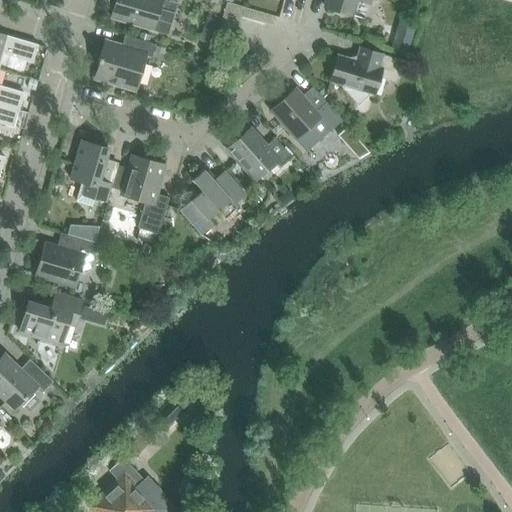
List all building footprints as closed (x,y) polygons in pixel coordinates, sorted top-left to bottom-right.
[(115,0),(111,18),(153,31),(161,0),(163,0),(176,4),(177,0),(115,0)] [(370,5),(370,0),(327,0),(325,8),(352,16),(356,1),(370,5)] [(0,34),(0,64),(3,55),(32,64),(38,45),(0,34)] [(121,46),(117,45),(113,46),(112,45),(112,46),(103,43),(99,58),(98,58),(97,62),(99,63),(95,77),(136,89),(146,56),(151,58),(155,45),(124,36),(121,46)] [(342,88),(358,106),(369,96),(370,94),(374,95),(379,78),(395,82),(396,78),(401,61),(359,49),(356,62),(338,56),(330,82),(342,86),(342,88)] [(0,105),(18,111),(23,93),(0,86),(0,105)] [(302,97),(295,89),(270,112),(295,140),(320,118),(328,127),(339,118),(312,88),(302,97)] [(0,105),(0,124),(13,128),(18,111),(0,105)] [(275,139),(266,147),(250,129),(227,150),(254,180),(277,161),(281,166),(291,157),(275,139)] [(83,196),(105,202),(111,184),(99,180),(108,149),(82,141),(70,179),(86,184),(83,196)] [(145,202),(137,229),(158,235),(169,198),(155,194),(164,166),(133,156),(121,196),(145,202)] [(224,172),(213,181),(204,171),(192,181),(201,192),(180,211),(201,235),(213,224),(209,220),(230,202),(233,206),(245,196),(224,172)] [(57,247),(45,244),(35,276),(74,288),(79,271),(83,272),(86,273),(89,270),(90,268),(97,244),(61,234),(57,247)] [(27,303),(19,332),(61,344),(68,324),(75,326),(82,302),(55,294),(51,310),(27,303)] [(0,358),(0,397),(14,411),(37,387),(43,392),(52,382),(29,360),(20,370),(4,355),(0,358)] [(116,480),(88,506),(92,511),(155,511),(158,510),(137,487),(142,481),(122,458),(108,471),(116,480)]
